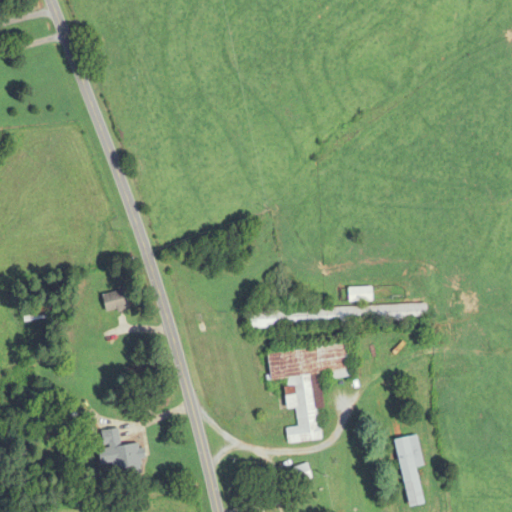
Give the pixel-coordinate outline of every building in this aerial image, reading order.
[(106,315),(129,310),(124,290),(101,296),(106,315)] [(24,323),(42,319),(39,304),(21,309),(24,323)] [(426,305),(249,311),(249,328),(426,322),(426,305)] [(267,353),(269,380),(283,379),(286,410),(295,409),(297,427),(285,428),(286,444),(321,441),(315,375),(328,374),(329,380),(348,378),(346,346),(267,353)] [(96,350),(77,354),(85,395),(105,391),(96,350)] [(376,391),(381,419),(407,414),(402,386),(376,391)] [(100,470),(142,464),(139,444),(119,447),(117,430),(101,432),(103,450),(98,450),(100,470)] [(407,508),(423,505),(415,468),(422,466),(416,436),(394,440),(407,508)]
